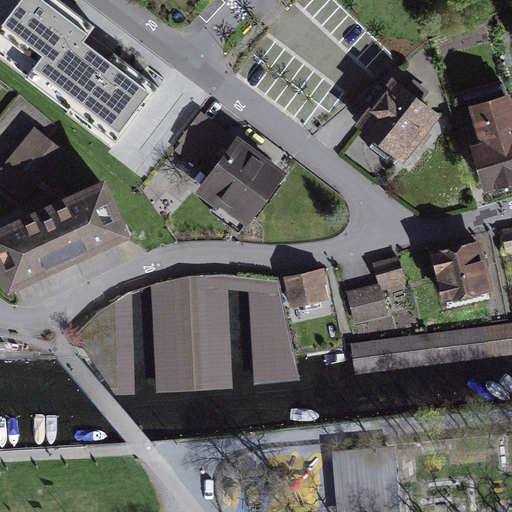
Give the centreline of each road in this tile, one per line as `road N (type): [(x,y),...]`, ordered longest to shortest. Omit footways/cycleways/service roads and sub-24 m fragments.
road 1 (residential): [(0,311),(49,315),(173,259),(301,258),(381,241)]
road 2 (residential): [(186,59),(372,203),(381,241)]
road 3 (residential): [(511,208),(381,241)]
